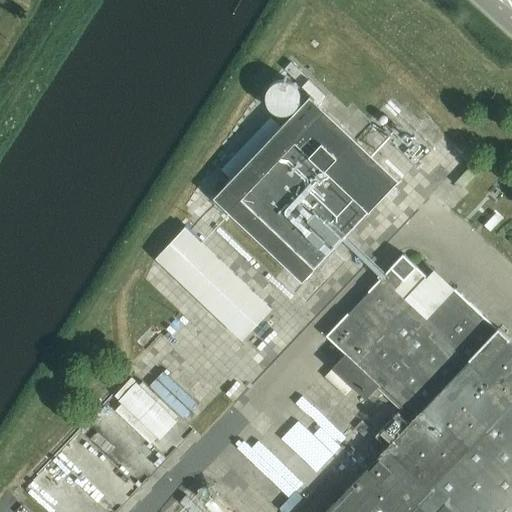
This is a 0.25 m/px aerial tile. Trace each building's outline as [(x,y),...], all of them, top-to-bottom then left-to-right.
[(292,61),(284,69),(320,103),(327,95),(292,61)] [(325,110),(310,97),(215,196),(303,281),(398,179),(325,110)] [(186,227),(156,259),(242,340),(272,308),(186,227)] [(427,277),(404,255),(327,336),(345,354),(332,367),(366,399),(379,386),(413,418),(324,511),(511,511),(511,341),(434,269),(427,277)] [(172,333),(137,366),(151,380),(186,347),(172,333)] [(164,395),(193,421),(219,392),(191,366),(164,395)] [(176,416),(178,414),(142,381),(141,383),(133,376),(115,395),(122,402),(115,409),(151,441),(158,434),(161,438),(179,419),(176,416)] [(286,446),(277,455),(287,466),(278,475),(298,495),(316,478),(286,446)]
